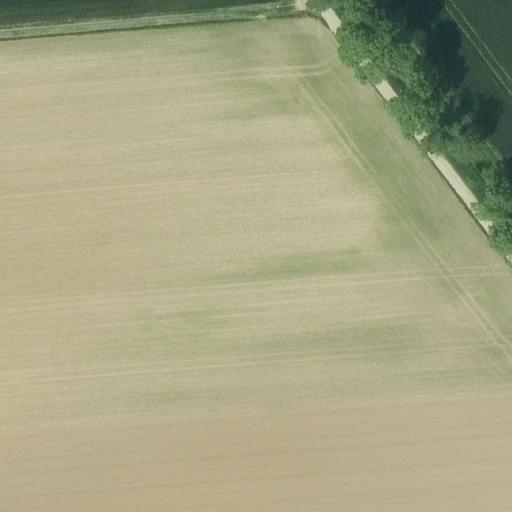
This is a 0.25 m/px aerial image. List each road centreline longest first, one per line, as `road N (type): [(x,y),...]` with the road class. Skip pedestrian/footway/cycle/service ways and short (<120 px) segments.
road 1 (track): [(302,0),(511,275)]
road 2 (track): [(315,17),(0,45)]
road 3 (track): [(511,200),(366,0)]
